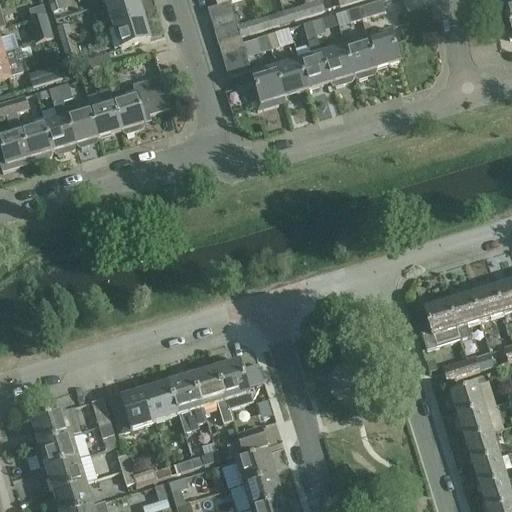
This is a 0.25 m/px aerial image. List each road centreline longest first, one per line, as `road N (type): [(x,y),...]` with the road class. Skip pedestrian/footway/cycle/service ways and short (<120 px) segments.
road 1 (residential): [(204,152),(241,162),(295,151),(468,92)]
road 2 (residential): [(0,389),(257,309)]
road 3 (residential): [(452,511),(379,271)]
road 4 (residential): [(0,215),(204,152)]
road 5 (residential): [(323,511),(257,309)]
road 6 (residential): [(204,152),(177,0)]
road 7 (residential): [(379,271),(511,231)]
road 8 (residential): [(257,309),(379,271)]
